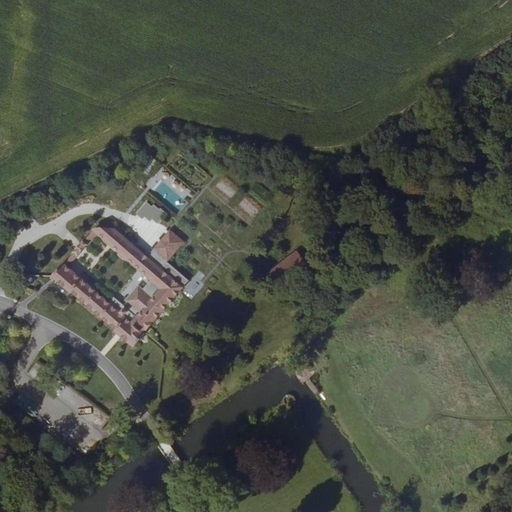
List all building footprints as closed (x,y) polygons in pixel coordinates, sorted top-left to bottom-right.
[(142,168),(150,175),(160,164),(151,157),(142,168)] [(145,184),(179,212),(194,194),(160,166),(145,184)] [(137,211),(157,226),(166,213),(146,199),(137,211)] [(156,256),(119,225),(96,226),(95,228),(162,286),(152,296),(164,307),(190,276),(167,256),(156,256)] [(303,257),(278,275),(289,290),(314,273),(303,257)] [(68,259),(53,276),(71,291),(73,288),(118,326),(115,329),(134,346),(149,328),(147,326),(157,315),(146,304),(144,306),(100,270),(92,280),(68,259)] [(157,315),(164,307),(152,296),(146,304),(157,315)]
